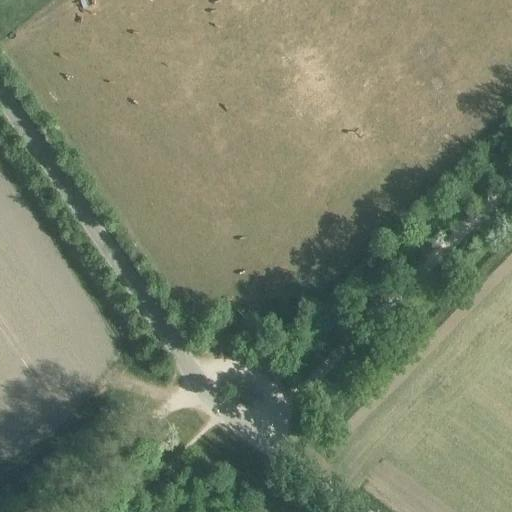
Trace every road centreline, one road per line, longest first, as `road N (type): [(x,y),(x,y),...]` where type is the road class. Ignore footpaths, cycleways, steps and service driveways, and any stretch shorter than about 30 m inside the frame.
road 1 (tertiary): [(359,511),(223,411),(196,380),(0,98)]
road 2 (track): [(196,380),(39,511)]
